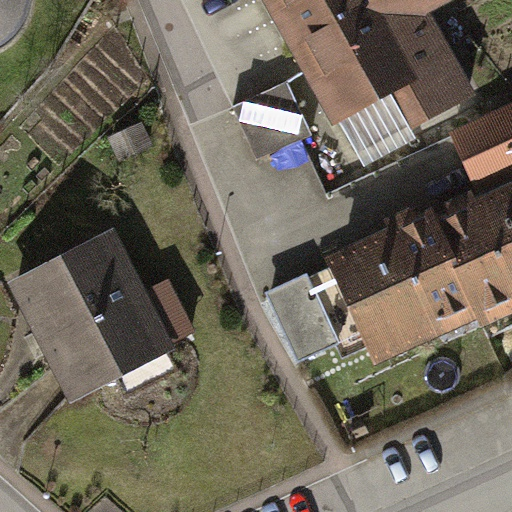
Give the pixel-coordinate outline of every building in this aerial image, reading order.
[(0,0),(0,47),(9,43),(22,30),(31,8),(32,0),(0,0)] [(278,0),(358,136),(424,98),(442,129),(490,102),(445,23),(477,5),(474,0),(278,0)] [(511,104),(454,130),(480,191),(511,177),(511,104)] [(511,200),(355,269),(400,372),(511,323),(511,200)] [(128,239),(22,293),(83,412),(189,358),(128,239)]
